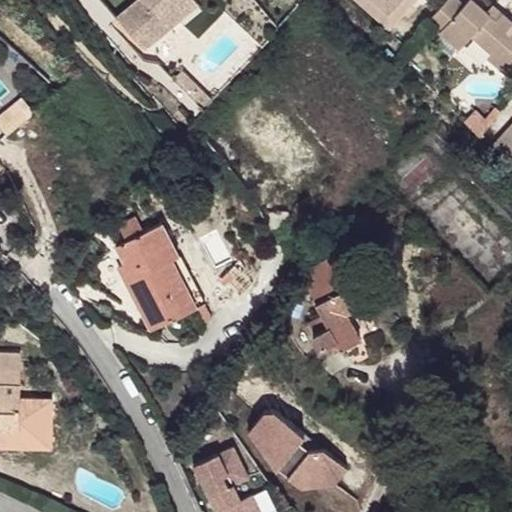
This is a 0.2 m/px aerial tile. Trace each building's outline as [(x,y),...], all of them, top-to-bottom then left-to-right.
[(162,18),(182,0),(138,0),(117,20),(144,51),(170,27),(162,18)] [(170,27),(199,2),(196,0),(182,0),(162,18),(170,27)] [(354,0),(389,30),(415,0),(354,0)] [(442,34),(459,50),(471,36),(491,53),(486,58),(507,75),(511,68),(511,21),(502,12),(495,19),(486,11),(473,0),(467,0),(464,4),(459,0),(446,0),(428,21),(442,34)] [(502,12),(492,4),(486,11),(495,19),(502,12)] [(459,50),(442,34),(435,42),(453,58),(459,50)] [(200,89),(183,71),(173,81),(191,98),(200,89)] [(213,101),(200,89),(191,98),(204,111),(213,101)] [(0,127),(7,135),(33,112),(21,98),(0,115),(0,127)] [(480,139),(501,112),(495,107),(485,121),(475,111),(463,122),(480,139)] [(511,124),(493,146),(511,162),(511,124)] [(143,231),(135,216),(119,225),(127,240),(143,231)] [(140,310),(151,331),(196,308),(171,258),(178,255),(161,222),(116,246),(125,263),(119,267),(134,297),(139,294),(146,307),(140,310)] [(307,323),(321,350),(325,348),(336,342),(340,350),(361,339),(346,311),(364,302),(354,282),(352,283),(336,253),(306,269),(311,279),(305,283),(315,303),(314,303),(321,316),(307,323)] [(171,258),(196,308),(206,303),(180,254),(178,255),(171,258)] [(139,294),(134,297),(140,310),(146,307),(139,294)] [(207,308),(199,312),(204,322),(212,318),(207,308)] [(336,342),(325,348),(329,356),(340,350),(336,342)] [(0,429),(19,430),(20,399),(21,352),(0,352),(0,429)] [(0,438),(37,439),(38,400),(20,399),(19,430),(0,429),(0,438)] [(305,455),(295,446),(298,442),(304,434),(275,411),(265,412),(250,430),(276,469),(300,489),(333,486),(347,469),(323,449),(309,451),(305,455)] [(309,451),(298,442),(295,446),(305,455),(309,451)] [(247,478),(231,446),(226,449),(236,469),(232,471),(238,482),(247,478)] [(253,511),(245,497),(240,500),(232,485),(238,482),(232,471),(236,469),(226,449),(191,467),(213,511),(253,511)] [(260,511),(251,494),(245,497),(253,511),(260,511)]
